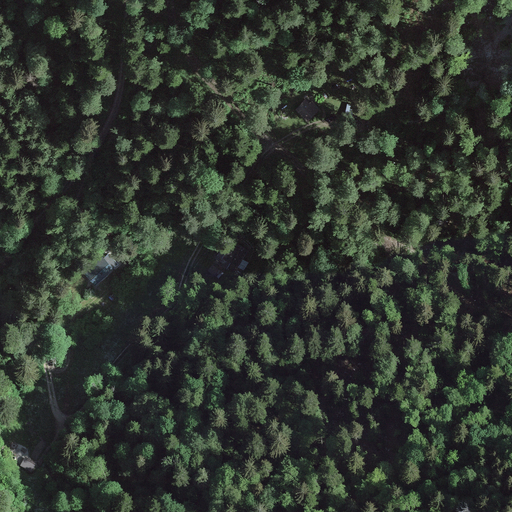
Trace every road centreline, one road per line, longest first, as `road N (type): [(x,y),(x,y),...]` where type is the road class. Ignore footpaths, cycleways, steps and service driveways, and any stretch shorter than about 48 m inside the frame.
road 1 (track): [(96,144),(56,250),(40,322),(51,397),(86,511)]
road 2 (track): [(128,0),(116,90),(96,144),(0,262)]
